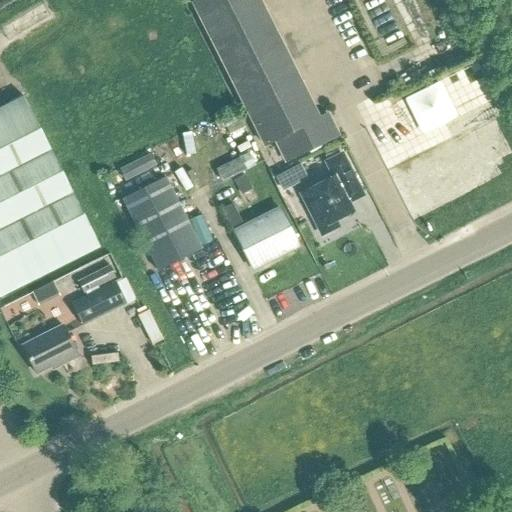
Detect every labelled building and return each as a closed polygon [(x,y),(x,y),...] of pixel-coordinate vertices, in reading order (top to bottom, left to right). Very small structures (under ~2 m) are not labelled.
[(21,0),(3,8),(9,20),(32,9),(28,0),(21,0)] [(276,141),(286,162),(329,141),(334,136),(333,130),(329,122),(324,118),(318,118),(258,0),(200,0),(193,4),(265,146),(276,141)] [(310,15),(337,1),(336,0),(318,0),(306,6),(310,15)] [(409,3),(397,11),(409,30),(421,22),(409,3)] [(344,11),(323,20),(332,40),(353,31),(344,11)] [(81,78),(62,91),(69,100),(88,87),(81,78)] [(0,297),(99,248),(23,97),(0,108),(0,297)] [(224,145),(241,137),(228,111),(211,119),(224,145)] [(188,141),(175,144),(176,147),(162,151),(167,166),(193,159),(188,141)] [(342,155),(327,163),(334,177),(304,192),(309,203),(306,204),(321,235),(337,227),(335,222),(353,213),(348,203),(362,196),(342,155)] [(289,185),(283,173),(273,178),(279,190),(289,185)] [(240,196),(252,191),(244,175),(233,181),(240,196)] [(122,199),(158,272),(201,250),(165,178),(122,199)] [(232,204),(222,209),(252,269),(298,246),(279,209),(243,227),(232,204)] [(109,265),(77,281),(83,294),(85,293),(87,296),(99,290),(97,287),(115,278),(109,265)] [(31,292),(36,304),(58,294),(53,282),(31,292)] [(125,304),(114,282),(71,304),(82,326),(125,304)] [(60,361),(62,365),(78,357),(62,326),(22,347),(35,374),(60,361)]
